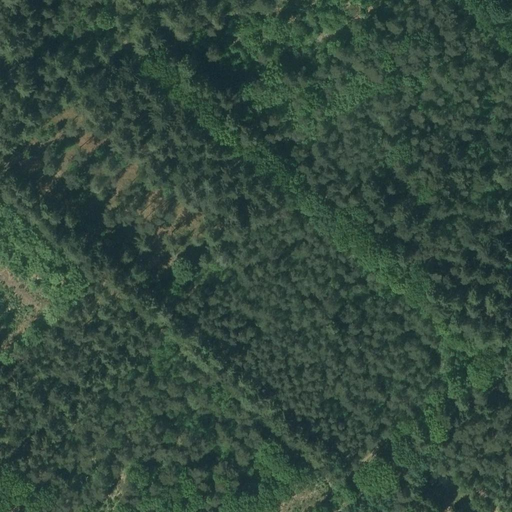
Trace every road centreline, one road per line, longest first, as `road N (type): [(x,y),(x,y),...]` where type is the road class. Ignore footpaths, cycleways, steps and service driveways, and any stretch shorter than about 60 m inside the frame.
road 1 (track): [(82,0),(479,353)]
road 2 (track): [(339,477),(0,180)]
road 3 (track): [(511,326),(301,511)]
road 4 (track): [(0,82),(249,0)]
road 5 (track): [(86,256),(0,340)]
